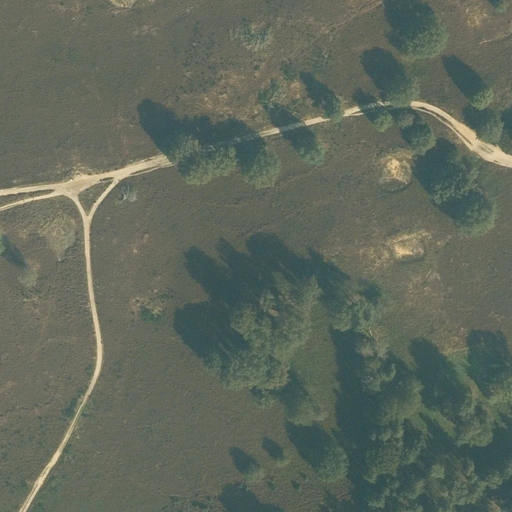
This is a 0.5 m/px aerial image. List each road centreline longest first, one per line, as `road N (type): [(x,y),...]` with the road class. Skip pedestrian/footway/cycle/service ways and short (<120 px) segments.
road 1 (track): [(136,169),(415,104),(511,161)]
road 2 (track): [(87,221),(101,364),(24,511)]
